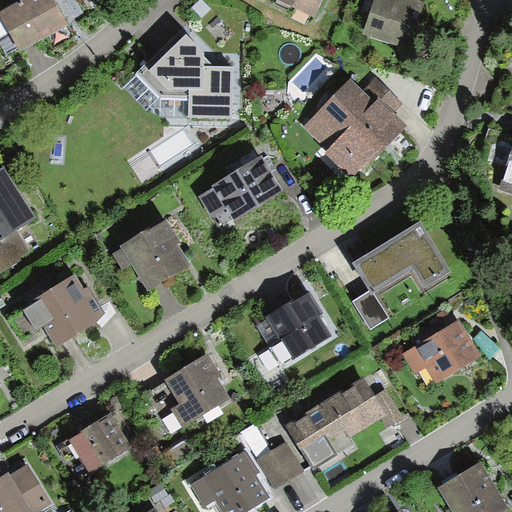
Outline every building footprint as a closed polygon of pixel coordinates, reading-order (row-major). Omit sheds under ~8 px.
[(24,50),(70,24),(57,0),(23,0),(3,12),(24,50)] [(320,0),(272,0),(312,18),(320,0)] [(426,3),(414,0),(370,0),(360,34),(412,49),(426,3)] [(235,119),(234,66),(217,66),(211,60),(182,30),(140,71),(163,94),(191,94),(191,117),(235,119)] [(374,96),(370,101),(346,78),(301,126),(339,161),(346,154),(362,169),(404,124),(374,96)] [(511,135),(495,189),(511,194),(511,135)] [(234,222),(283,191),(260,155),(211,185),(213,187),(204,193),(214,209),(223,204),(234,222)] [(18,233),(40,219),(7,167),(0,171),(0,270),(30,252),(18,233)] [(163,214),(117,244),(119,246),(110,251),(121,268),(129,262),(147,289),(187,263),(175,246),(181,242),(163,214)] [(458,275),(423,220),(368,255),(359,240),(345,249),(374,294),(392,323),(397,320),(382,297),(411,279),(423,298),(458,275)] [(68,274),(23,303),(24,305),(16,310),(29,330),(38,324),(52,346),(103,313),(84,283),(77,288),(68,274)] [(305,288),(261,316),(289,359),(333,331),(305,288)] [(458,319),(400,353),(412,373),(422,367),(432,383),(480,355),(458,319)] [(204,353),(160,380),(186,422),(230,395),(204,353)] [(361,377),(306,412),(318,430),(327,424),(336,439),(382,410),(361,377)] [(104,414),(63,439),(85,474),(126,449),(104,414)] [(286,439),(256,458),(274,488),(305,470),(286,439)] [(238,455),(187,484),(200,506),(211,499),(219,511),(241,511),(264,499),(238,455)] [(477,460),(434,487),(449,511),(494,511),(506,505),(477,460)] [(5,471),(0,473),(0,511),(30,511),(31,511),(27,505),(44,495),(26,465),(8,476),(5,471)]
